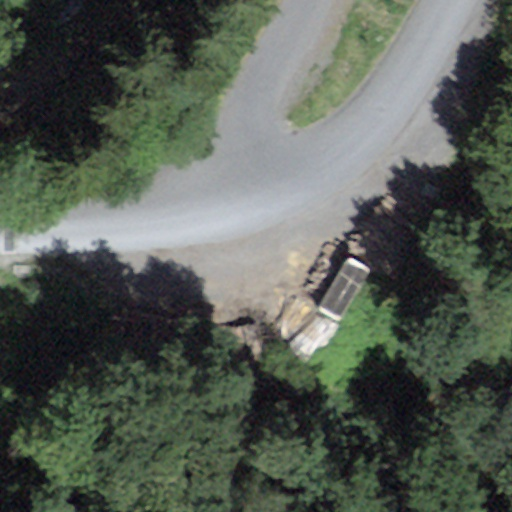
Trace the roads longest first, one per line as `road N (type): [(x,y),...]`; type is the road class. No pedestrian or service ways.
road 1 (unclassified): [(179,224),(274,190),(357,143),(445,0)]
road 2 (unclassified): [(308,0),(179,224)]
road 3 (unclassified): [(0,241),(179,224)]
